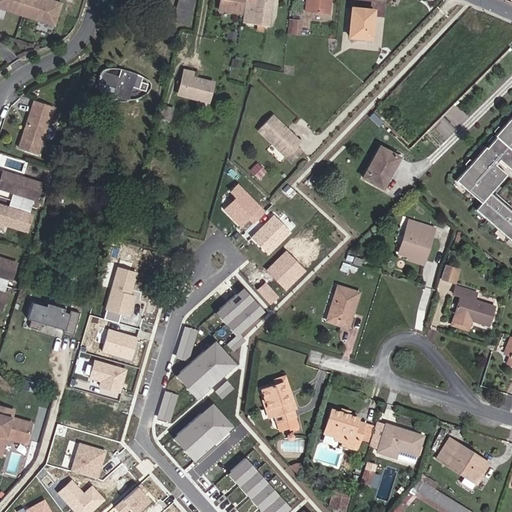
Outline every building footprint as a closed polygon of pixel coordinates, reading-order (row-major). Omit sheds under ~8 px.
[(64,0),(62,0),(0,0),(0,3),(56,22),(64,0)] [(193,0),(178,0),(173,19),(187,23),(193,0)] [(220,0),(219,9),(241,12),(243,0),(220,0)] [(245,0),(242,21),(268,25),(272,0),(245,0)] [(328,13),(329,0),(305,0),(304,10),(328,13)] [(371,39),(373,10),(352,8),(349,37),(371,39)] [(333,20),(333,15),(300,13),(300,18),(303,19),(302,25),(309,25),(309,18),(333,20)] [(299,33),(300,20),(290,19),(289,32),(299,33)] [(441,42),(449,49),(453,44),(464,32),(457,25),(441,42)] [(234,40),(236,32),(228,31),(227,38),(234,40)] [(462,51),(472,39),(464,32),(453,44),(462,51)] [(463,52),(462,51),(453,44),(449,49),(459,57),(463,52)] [(436,69),(442,63),(434,56),(429,62),(436,69)] [(130,99),(133,89),(146,93),(148,91),(150,88),(150,83),(135,79),(137,74),(119,69),(117,75),(102,71),(99,76),(99,84),(99,86),(100,89),(103,92),(108,96),(111,97),(117,98),(118,99),(119,97),(125,99),(130,99)] [(191,77),(192,73),(184,71),(177,94),(207,102),(212,83),(191,77)] [(421,82),(424,78),(415,71),(412,75),(421,82)] [(394,92),(395,94),(411,78),(409,76),(394,92)] [(402,100),(417,84),(411,78),(395,94),(402,100)] [(53,111),(33,105),(26,127),(26,129),(27,130),(27,131),(26,133),(24,134),(18,151),(37,157),(53,111)] [(173,108),(162,105),(159,117),(170,120),(173,108)] [(297,144),(301,140),(273,113),(257,128),(291,161),(302,149),(297,144)] [(511,114),(494,135),(496,136),(486,147),(485,146),(455,179),(481,201),(475,208),(511,240),(511,212),(489,192),(505,173),(492,161),(496,156),(509,168),(511,165),(511,114)] [(383,188),(399,157),(380,146),(363,177),(383,188)] [(30,201),(36,184),(5,174),(0,190),(0,191),(15,196),(27,200),(30,201)] [(246,230),(265,211),(237,183),(229,192),(235,198),(224,209),(246,230)] [(287,210),(308,189),(304,185),(283,206),(287,210)] [(25,207),(27,200),(15,196),(12,203),(25,207)] [(329,209),(320,200),(313,207),(322,216),(329,209)] [(23,214),(25,207),(12,203),(10,210),(23,214)] [(23,214),(10,210),(0,206),(0,225),(20,232),(26,215),(23,214)] [(311,209),(320,218),(322,216),(313,207),(311,209)] [(268,255),(291,232),(273,215),(250,238),(268,255)] [(399,252),(408,255),(423,260),(432,228),(409,221),(399,252)] [(286,291),(306,270),(285,250),(265,271),(286,291)] [(406,259),(421,264),(423,260),(408,255),(406,259)] [(362,260),(354,257),(352,263),(361,266),(362,260)] [(5,280),(10,263),(0,259),(0,278),(2,279),(5,280)] [(455,283),(459,270),(445,266),(441,278),(455,283)] [(137,272),(117,267),(105,309),(129,316),(134,296),(131,295),(137,272)] [(271,304),(279,297),(264,283),(257,290),(271,304)] [(337,286),(326,320),(338,324),(339,320),(345,322),(347,316),(351,317),(358,293),(337,286)] [(460,295),(455,312),(452,321),(470,327),(473,320),(487,324),(493,306),(473,299),(475,293),(456,286),(453,293),(460,295)] [(236,337),(263,313),(242,289),(215,312),(236,337)] [(74,335),(80,313),(70,310),(70,314),(64,312),(65,309),(47,304),(46,307),(32,303),(27,320),(31,321),(29,328),(40,331),(42,324),(59,329),(60,326),(66,327),(64,333),(74,335)] [(338,324),(348,327),(351,317),(347,316),(345,322),(339,320),(338,324)] [(450,326),(469,331),(470,327),(452,321),(450,326)] [(138,338),(108,329),(102,352),(132,360),(138,338)] [(196,398),(235,365),(215,342),(176,375),(196,398)] [(127,369),(94,359),(88,379),(100,382),(98,386),(120,392),(127,369)] [(285,374),(255,384),(263,410),(267,408),(260,388),(282,380),(289,400),(293,399),(285,374)] [(292,409),(296,408),(293,399),(289,400),(282,380),(260,388),(267,408),(263,410),(266,418),(274,415),(279,430),(289,427),(290,429),(297,426),(292,409)] [(192,461),(232,426),(212,403),(172,438),(192,461)] [(7,438),(8,434),(29,440),(33,424),(13,418),(15,411),(0,407),(0,436),(7,438)] [(336,436),(335,438),(344,440),(345,439),(351,440),(352,436),(359,438),(364,423),(357,420),(358,417),(331,410),(324,432),(336,436)] [(368,442),(373,425),(364,423),(359,438),(359,439),(368,442)] [(417,455),(422,436),(386,424),(377,452),(395,457),(398,449),(417,455)] [(7,438),(28,444),(29,440),(8,434),(7,438)] [(356,449),(359,439),(359,438),(352,436),(351,440),(345,439),(344,440),(343,445),(356,449)] [(475,482),(488,463),(450,438),(437,457),(475,482)] [(3,470),(16,474),(25,448),(13,443),(3,470)] [(106,451),(79,443),(71,470),(98,478),(106,451)] [(414,465),(417,458),(400,451),(397,458),(414,465)] [(260,511),(283,511),(289,507),(246,458),(228,475),(260,511)] [(369,487),(374,472),(365,469),(360,484),(369,487)] [(438,483),(422,473),(420,477),(435,487),(438,483)] [(326,489),(329,479),(320,476),(317,486),(326,489)] [(419,478),(412,487),(448,511),(460,511),(463,508),(419,478)] [(72,480),(57,492),(73,511),(91,511),(106,501),(92,484),(82,493),(72,480)] [(143,487),(140,483),(115,506),(120,511),(126,511),(129,510),(131,511),(136,511),(149,500),(140,490),(143,487)] [(342,511),(343,511),(347,500),(333,496),(329,508),(342,511)] [(51,511),(45,499),(26,510),(26,511),(51,511)]
